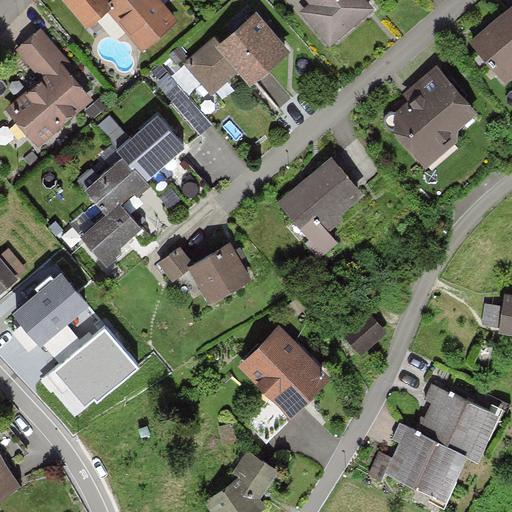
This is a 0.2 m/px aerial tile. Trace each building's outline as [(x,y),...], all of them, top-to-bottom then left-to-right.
[(113,0),(109,3),(106,0),(66,0),(64,1),(85,27),(107,8),(141,48),(172,22),(153,0),(113,0)] [(307,0),(310,4),(302,11),(331,45),(373,9),(365,0),(307,0)] [(509,86),(511,83),(511,8),(472,43),(509,86)] [(185,64),(213,96),(239,74),(250,86),(290,52),(256,13),(221,45),(215,37),(185,64)] [(70,62),(42,28),(17,48),(41,78),(61,61),(65,66),(70,62)] [(61,61),(41,78),(43,81),(8,110),(18,122),(14,125),(24,137),(28,134),(39,147),(94,102),(65,66),(61,61)] [(410,101),(396,113),(396,114),(393,114),(390,115),(388,117),(386,120),(386,123),(387,126),(390,129),(392,130),(395,131),(394,135),(426,170),(457,143),(458,131),(478,114),(438,67),(405,95),(410,101)] [(167,72),(156,82),(201,134),(212,125),(167,72)] [(133,139),(117,152),(123,159),(133,171),(136,169),(147,182),(186,150),(159,117),(133,139)] [(319,260),(338,243),(329,233),(346,219),(343,216),(367,195),(332,156),(278,203),(310,239),(304,244),(319,260)] [(133,171),(123,159),(85,190),(106,216),(121,204),(134,193),(139,197),(151,187),(147,182),(136,169),(133,171)] [(106,216),(81,238),(107,267),(123,254),(119,249),(142,230),(121,204),(106,216)] [(194,266),(182,247),(159,262),(173,284),(191,273),(212,306),(254,280),(231,243),(194,266)] [(0,294),(18,280),(16,278),(26,269),(10,250),(0,257),(0,294)] [(62,273),(13,314),(22,324),(14,332),(31,351),(39,344),(41,347),(45,344),(67,324),(90,305),(62,273)] [(511,295),(505,294),(503,306),(485,303),(481,327),(498,330),(498,334),(511,336),(511,295)] [(362,354),(386,333),(367,311),(343,333),(362,354)] [(45,344),(61,364),(94,337),(89,332),(80,340),(67,324),(45,344)] [(281,324),(242,363),(275,396),(249,423),(267,440),(293,414),(332,374),(281,324)] [(61,364),(50,373),(63,389),(69,385),(85,404),(96,396),(98,399),(138,366),(106,327),(94,337),(61,364)] [(402,445),(388,474),(446,502),(467,458),(477,462),(499,416),(434,385),(421,412),(413,429),(401,423),(393,441),(402,445)] [(383,475),(394,454),(383,448),(372,470),(383,475)] [(227,487),(207,501),(214,511),(253,511),(281,468),(251,450),(227,487)] [(0,451),(0,495),(20,483),(0,451)]
